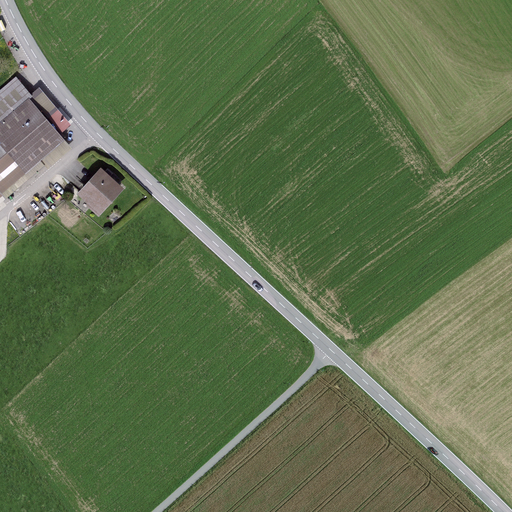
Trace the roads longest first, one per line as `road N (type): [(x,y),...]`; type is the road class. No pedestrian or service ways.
road 1 (secondary): [(331,350),(98,134)]
road 2 (unclassified): [(331,350),(155,511)]
road 3 (secondary): [(503,511),(331,350)]
road 4 (secondary): [(98,134),(54,84),(5,0)]
road 5 (residential): [(0,218),(98,134)]
